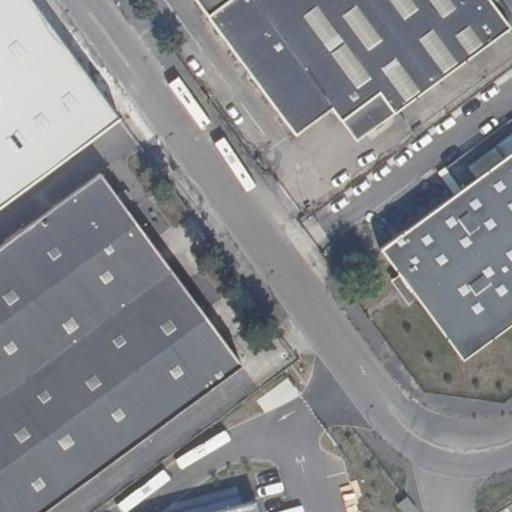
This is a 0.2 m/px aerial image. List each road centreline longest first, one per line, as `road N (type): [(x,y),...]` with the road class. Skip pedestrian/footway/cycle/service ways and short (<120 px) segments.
road 1 (unclassified): [(511,443),(452,453),(408,430),(89,0)]
road 2 (unknown): [(72,511),(327,322)]
road 3 (unknown): [(163,100),(0,222)]
